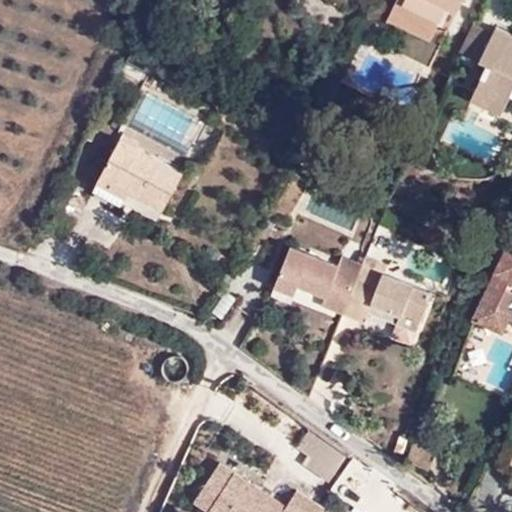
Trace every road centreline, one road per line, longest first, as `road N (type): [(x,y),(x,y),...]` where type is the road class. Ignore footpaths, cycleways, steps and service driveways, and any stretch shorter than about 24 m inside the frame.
road 1 (residential): [(450,511),(226,343)]
road 2 (residential): [(226,343),(153,300),(0,247)]
road 3 (residential): [(226,343),(155,511)]
